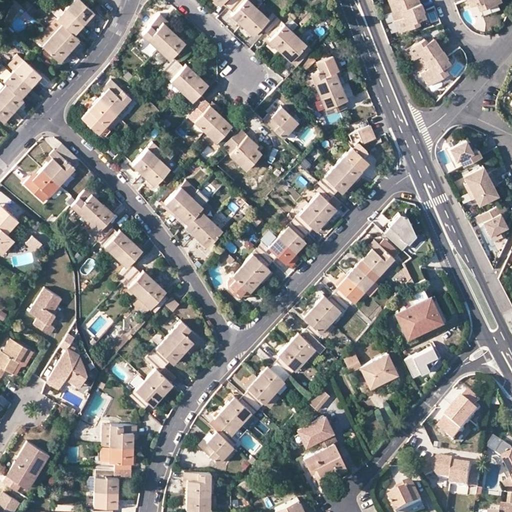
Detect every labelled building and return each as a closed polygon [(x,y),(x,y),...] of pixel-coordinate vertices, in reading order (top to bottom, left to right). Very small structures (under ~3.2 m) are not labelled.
[(82,0),(71,0),(67,5),(83,21),(93,10),(82,0)] [(248,0),(233,0),(227,7),(232,12),(230,14),(241,24),(257,8),(248,0)] [(392,0),(393,1),(390,3),(393,11),(401,8),(419,1),(418,0),(392,0)] [(419,1),(401,8),(403,15),(394,18),(398,30),(414,24),(412,19),(417,18),(424,15),(422,9),(423,9),(420,0),(419,1)] [(496,0),(484,5),(480,6),(483,13),(499,7),(496,0)] [(73,32),(83,21),(67,5),(56,16),(62,22),(73,32)] [(268,18),(257,8),(241,24),(252,35),(259,28),(264,33),(278,18),(272,13),(268,18)] [(391,11),(394,18),(403,15),(401,8),(393,11),(391,11)] [(424,15),(417,18),(418,22),(429,18),(425,8),(423,9),(422,9),(424,15)] [(165,19),(159,14),(144,30),(141,34),(158,49),(173,32),(162,22),(165,19)] [(62,22),(56,16),(46,27),(52,32),(62,22)] [(294,34),(278,18),(264,33),(270,38),(268,40),(279,50),(294,34)] [(73,32),(62,22),(52,32),(68,48),(78,37),(73,32)] [(52,32),(46,27),(36,38),(42,43),(52,32)] [(68,48),(52,32),(42,43),(58,59),(68,48)] [(184,42),(173,32),(158,49),(168,59),(158,70),(164,75),(177,61),(172,55),(184,42)] [(310,49),(294,34),(279,50),(290,60),(292,58),(297,63),(310,49)] [(421,42),(419,39),(405,48),(411,58),(420,52),(424,59),(440,48),(432,36),(425,40),(421,42)] [(440,48),(424,59),(415,64),(427,83),(438,76),(441,74),(438,68),(442,65),(448,61),(445,56),(446,55),(441,48),(440,48)] [(420,52),(411,58),(415,64),(424,59),(420,52)] [(13,69),(30,85),(38,76),(40,74),(40,73),(24,58),(23,58),(17,53),(8,63),(14,69),(13,69)] [(316,60),(310,55),(303,63),(308,68),(316,60)] [(331,55),(316,62),(320,70),(311,73),(319,93),(340,85),(334,72),(337,70),(331,55)] [(182,66),(177,61),(164,75),(181,90),(196,74),(185,63),(182,66)] [(4,80),(6,83),(20,95),(30,85),(13,69),(4,80)] [(443,81),(449,78),(445,72),(440,76),(443,81)] [(207,84),(196,74),(181,90),(191,100),(182,110),(188,116),(201,102),(195,97),(207,84)] [(441,81),(438,76),(427,83),(430,87),(433,88),(440,83),(441,81)] [(99,98),(115,113),(130,97),(111,79),(106,85),(108,87),(99,98)] [(6,83),(0,89),(0,97),(12,108),(23,98),(20,95),(6,83)] [(340,85),(319,93),(328,114),(346,106),(343,99),(346,98),(340,85)] [(0,97),(0,117),(2,119),(12,108),(0,97)] [(99,98),(83,114),(100,130),(104,125),(115,113),(99,98)] [(188,116),(204,131),(220,114),(209,104),(206,107),(201,102),(188,116)] [(268,114),(263,119),(281,137),(297,121),(281,106),(271,117),(268,114)] [(110,130),(121,118),(115,113),(104,125),(110,130)] [(221,146),(234,132),(228,128),(231,124),(220,114),(204,131),(221,146)] [(369,125),(348,133),(351,142),(359,139),(362,143),(374,138),(369,125)] [(234,132),(221,146),(228,152),(228,153),(229,155),(243,167),(245,169),(260,152),(254,147),(249,142),(251,140),(238,127),(234,132)] [(458,158),(461,164),(479,155),(476,148),(471,151),(465,139),(448,147),(454,160),(458,158)] [(334,165),(351,180),(360,170),(359,169),(365,162),(365,158),(362,156),(366,150),(356,141),(334,165)] [(62,142),(56,148),(73,165),(79,159),(62,142)] [(158,157),(147,147),(132,163),(143,174),(158,157)] [(56,148),(55,148),(49,154),(53,157),(43,168),(59,183),(75,166),(73,165),(56,148)] [(238,172),(243,167),(229,155),(225,160),(238,172)] [(158,157),(143,174),(154,184),(169,167),(158,157)] [(465,181),(469,188),(493,176),(490,170),(485,172),(482,164),(462,174),(465,181)] [(340,192),(351,180),(334,165),(319,181),(333,194),(338,189),(340,192)] [(30,176),(24,182),(44,200),(59,183),(43,168),(33,179),(30,176)] [(96,176),(91,171),(86,176),(91,181),(96,176)] [(469,188),(473,197),(476,203),(496,193),(492,185),(497,183),(493,176),(469,188)] [(165,201),(175,212),(190,195),(196,189),(186,179),(165,201)] [(333,194),(319,181),(313,187),(318,192),(308,202),(325,218),(335,207),(328,200),(333,194)] [(94,190),(88,185),(76,199),(71,204),(87,220),(102,203),(92,193),(94,190)] [(340,201),(333,194),(328,200),(335,207),(340,201)] [(201,205),(190,195),(175,212),(186,222),(199,208),(201,205)] [(498,228),(501,226),(505,224),(502,217),(499,211),(502,210),(505,208),(501,201),(478,213),(491,238),(501,234),(500,232),(498,228)] [(314,230),(325,218),(308,202),(293,219),(308,232),(312,228),(314,230)] [(113,213),(102,203),(87,220),(98,229),(93,235),(99,240),(112,226),(106,221),(113,213)] [(4,207),(0,210),(0,243),(9,234),(6,232),(18,219),(4,207)] [(210,218),(199,208),(186,222),(183,225),(194,235),(210,218)] [(390,225),(384,232),(401,248),(415,234),(406,214),(399,212),(388,224),(390,225)] [(221,229),(210,218),(194,235),(205,245),(221,229)] [(302,238),(308,232),(293,219),(278,235),(295,251),(304,240),(302,238)] [(117,231),(112,226),(99,240),(115,255),(130,238),(120,228),(117,231)] [(268,229),(260,238),(267,243),(274,234),(268,229)] [(13,239),(9,234),(0,243),(0,253),(13,239)] [(33,249),(38,242),(28,234),(22,241),(33,249)] [(284,262),(295,251),(278,235),(268,247),(262,242),(257,247),(272,260),(277,255),(284,262)] [(141,249),(130,238),(115,255),(126,265),(117,276),(122,281),(136,267),(130,261),(141,249)] [(379,244),(374,239),(369,245),(371,247),(368,251),(361,258),(364,260),(378,273),(393,257),(393,256),(379,244)] [(384,239),(379,244),(393,256),(398,252),(384,239)] [(266,266),(272,260),(257,247),(242,263),(259,279),(269,268),(266,266)] [(224,248),(216,256),(223,263),(225,261),(235,271),(241,265),(224,248)] [(398,262),(393,257),(378,273),(383,278),(398,262)] [(363,289),(378,273),(364,260),(358,266),(356,263),(346,274),(363,289)] [(259,279),(242,263),(241,265),(235,271),(227,280),(227,288),(239,299),(259,279)] [(139,296),(154,279),(144,268),(141,272),(136,267),(122,281),(139,296)] [(347,306),(363,289),(346,274),(336,285),(338,287),(334,293),(347,306)] [(139,296),(132,303),(144,314),(150,307),(155,311),(168,297),(162,291),(165,289),(154,279),(139,296)] [(61,297),(45,287),(30,310),(39,316),(34,323),(50,333),(55,326),(49,322),(55,313),(52,311),(61,297)] [(396,312),(407,335),(440,319),(429,296),(427,297),(422,287),(401,297),(405,308),(396,312)] [(341,312),(347,306),(334,293),(328,299),(323,294),(313,305),(329,320),(339,310),(341,312)] [(434,294),(429,296),(440,319),(407,335),(409,340),(448,322),(434,294)] [(171,296),(165,303),(172,309),(178,302),(171,296)] [(319,331),(329,320),(313,305),(303,316),(310,323),(305,329),(319,342),(324,336),(319,331)] [(161,330),(167,335),(181,320),(176,315),(161,330)] [(167,335),(166,336),(182,351),(192,341),(195,343),(200,337),(181,320),(167,335)] [(314,347),(319,342),(305,329),(300,334),(298,332),(296,334),(293,337),(287,343),(303,358),(314,347)] [(59,343),(66,347),(67,346),(69,343),(73,336),(66,331),(59,343)] [(166,336),(151,352),(165,366),(170,360),(172,362),(182,351),(166,336)] [(0,350),(0,375),(4,368),(12,372),(26,347),(10,338),(3,351),(1,350),(0,350)] [(325,347),(319,342),(314,347),(320,353),(325,347)] [(288,374),(303,358),(287,343),(277,354),(280,356),(275,362),(288,374)] [(433,345),(404,359),(412,377),(428,370),(427,368),(438,355),(433,345)] [(66,347),(47,377),(50,379),(48,382),(58,387),(64,377),(66,374),(79,382),(85,372),(78,353),(72,349),(67,346),(66,347)] [(32,351),(26,347),(12,372),(15,374),(21,364),(24,365),(32,351)] [(359,365),(351,347),(343,356),(349,370),(359,365)] [(156,368),(146,378),(162,394),(172,383),(160,371),(165,366),(151,352),(145,358),(156,368)] [(387,353),(360,365),(369,385),(396,372),(387,353)] [(273,391),(288,374),(275,362),(270,367),(267,364),(256,376),(273,391)] [(77,385),(79,382),(66,374),(64,377),(77,385)] [(263,402),(273,391),(256,376),(247,387),(249,389),(244,394),(258,407),(263,402)] [(146,378),(130,395),(144,408),(149,403),(151,405),(162,394),(146,378)] [(311,394),(306,399),(316,409),(328,395),(322,389),(327,383),(324,380),(311,394)] [(469,389),(438,426),(454,439),(481,407),(477,404),(481,399),(469,389)] [(278,396),(273,391),(263,402),(268,406),(278,396)] [(253,413),(258,407),(244,394),(238,400),(234,396),(224,406),(240,421),(247,427),(256,416),(253,413)] [(230,432),(240,421),(224,406),(209,423),(216,430),(232,445),(237,439),(230,432)] [(304,444),(312,440),(320,437),(325,446),(333,442),(336,441),(331,431),(327,422),(324,416),(305,425),(297,429),(304,444)] [(101,423),(100,445),(108,446),(109,423),(101,423)] [(136,424),(109,423),(108,446),(131,446),(132,431),(136,431),(136,424)] [(216,461),(232,445),(216,430),(206,441),(203,438),(198,444),(216,461)] [(489,447),(495,451),(501,443),(494,439),(489,447)] [(29,483),(48,452),(28,440),(2,481),(9,485),(13,479),(20,483),(22,479),(29,483)] [(325,446),(303,457),(310,471),(313,470),(317,479),(345,466),(333,442),(325,446)] [(496,453),(502,457),(510,472),(505,474),(509,481),(504,483),(509,493),(511,493),(511,447),(504,442),(496,453)] [(131,461),(131,446),(108,446),(100,445),(100,460),(95,460),(94,468),(95,468),(114,468),(114,461),(131,461)] [(426,477),(434,473),(452,474),(450,486),(477,490),(478,488),(480,476),(471,474),(472,467),(454,464),(454,462),(435,459),(421,466),(426,477)] [(131,469),(131,461),(114,461),(114,468),(131,469)] [(86,489),(93,489),(95,468),(94,468),(87,467),(86,489)] [(114,475),(114,468),(95,468),(93,489),(116,491),(117,475),(114,475)] [(210,472),(182,471),(182,478),(186,478),(186,493),(209,494),(210,472)] [(22,479),(20,483),(26,487),(29,483),(22,479)] [(250,479),(239,484),(243,491),(254,486),(250,479)] [(404,490),(390,497),(396,511),(399,511),(421,502),(412,481),(402,486),(404,490)] [(116,505),(116,491),(93,489),(93,511),(101,511),(112,511),(113,505),(116,505)] [(2,490),(0,492),(0,501),(4,504),(12,509),(18,500),(2,490)] [(208,509),(209,494),(186,493),(185,508),(189,508),(189,511),(215,511),(215,509),(208,509)] [(303,511),(298,498),(275,508),(277,511),(303,511)]
